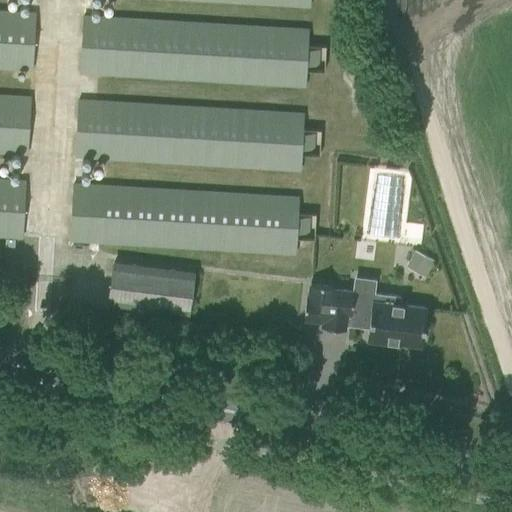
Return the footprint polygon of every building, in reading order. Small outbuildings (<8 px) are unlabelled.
[(0,67),(33,69),(36,14),(0,11),(0,67)] [(80,72),(305,86),(309,30),(84,16),(80,72)] [(0,151),(28,153),(31,97),(0,95),(0,151)] [(75,156),(300,170),(304,114),(79,100),(75,156)] [(0,235),(23,237),(26,181),(0,179),(0,235)] [(70,240),(295,253),(299,198),(74,184),(70,240)] [(414,250),(406,267),(426,276),(434,259),(414,250)] [(109,302),(188,312),(193,273),(114,263),(109,302)] [(332,289),(333,286),(311,284),(309,296),(307,296),(304,318),(323,321),(322,326),(344,329),(345,325),(369,328),(367,340),(387,342),(387,340),(422,345),(426,307),(399,304),(400,296),(373,293),(372,301),(353,298),(354,290),(353,290),(353,291),(332,289)]
